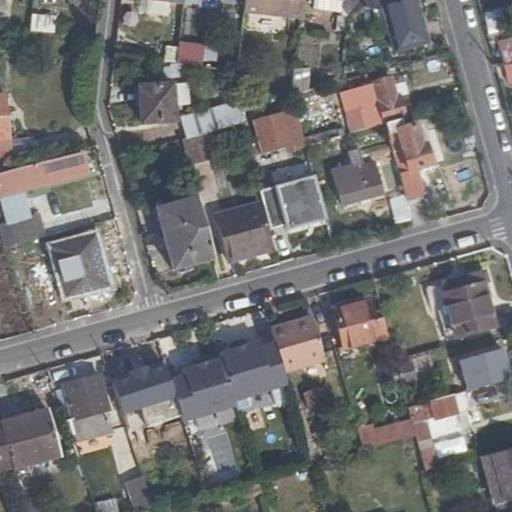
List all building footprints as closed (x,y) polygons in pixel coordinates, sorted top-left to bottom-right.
[(168,1),(162,0),(148,0),(146,13),(166,16),(168,1)] [(245,0),(244,11),(291,17),(293,0),(245,0)] [(347,0),(345,17),(380,6),(393,52),(428,42),(415,0),(347,0)] [(28,18),(27,32),(51,35),(53,20),(28,18)] [(511,58),(511,38),(499,39),(501,60),(511,58)] [(166,50),(164,65),(175,66),(177,51),(166,50)] [(511,78),(511,64),(502,67),(506,80),(511,78)] [(307,91),(309,67),(292,66),(291,90),(307,91)] [(357,107),(363,129),(384,123),(405,117),(398,94),(394,95),(389,76),(352,87),(355,99),(346,101),(349,110),(357,107)] [(138,86),(140,122),(174,120),(171,84),(138,86)] [(0,94),(0,156),(8,156),(4,95),(0,94)] [(262,96),(235,99),(235,101),(238,111),(264,108),(262,96)] [(183,116),(189,139),(202,135),(242,124),(238,111),(235,101),(183,116)] [(304,141),(295,109),(254,121),(263,152),(293,144),(295,152),(306,149),(305,146),(304,141)] [(394,132),(387,134),(393,154),(402,188),(405,199),(423,194),(416,168),(431,164),(425,143),(419,145),(414,124),(393,130),(394,132)] [(181,141),(196,195),(217,190),(202,135),(189,139),(181,141)] [(0,196),(87,175),(82,152),(0,172),(0,196)] [(339,205),(402,188),(393,154),(329,172),(339,205)] [(312,178),(274,189),(288,234),(325,223),(312,178)] [(170,270),(213,258),(196,195),(152,207),(170,270)] [(255,202),(213,213),(226,260),(269,249),(255,202)] [(39,213),(0,225),(0,240),(3,249),(45,237),(39,213)] [(93,238),(53,248),(64,296),(104,286),(93,238)] [(442,295),(454,337),(492,327),(480,285),(442,295)] [(331,311),(342,349),(378,339),(367,300),(331,311)] [(281,373),(335,358),(322,316),(268,330),(273,344),(281,373)] [(241,341),(229,345),(231,351),(243,347),(241,341)] [(231,351),(218,354),(220,359),(233,402),(286,386),(281,373),(273,344),(258,349),(257,343),(243,347),(231,351)] [(502,345),(457,357),(465,389),(510,377),(502,345)] [(205,358),(193,361),(194,367),(207,363),(205,358)] [(183,377),(169,381),(171,389),(182,422),(235,407),(233,402),(220,359),(207,363),(194,367),(181,371),(183,377)] [(169,381),(162,361),(115,374),(123,402),(171,389),(169,381)] [(360,374),(369,391),(382,384),(373,367),(360,374)] [(72,418),(65,420),(74,445),(112,434),(105,410),(108,409),(99,376),(63,386),(72,418)] [(457,410),(453,395),(407,408),(411,422),(415,437),(416,441),(431,437),(426,419),(457,410)] [(45,412),(1,423),(13,467),(57,455),(45,412)] [(383,430),(387,445),(415,437),(411,422),(383,430)] [(0,470),(13,467),(1,423),(0,423),(0,470)] [(160,454),(158,447),(151,427),(129,434),(139,464),(149,461),(158,458),(161,457),(160,454)] [(302,439),(310,466),(320,463),(312,436),(302,439)] [(158,447),(160,454),(167,451),(166,445),(158,447)] [(511,499),(511,447),(478,457),(491,504),(511,499)] [(158,458),(149,461),(152,471),(161,468),(158,458)] [(124,485),(133,511),(142,511),(153,509),(143,479),(124,485)] [(119,511),(116,500),(97,504),(99,511),(119,511)]
